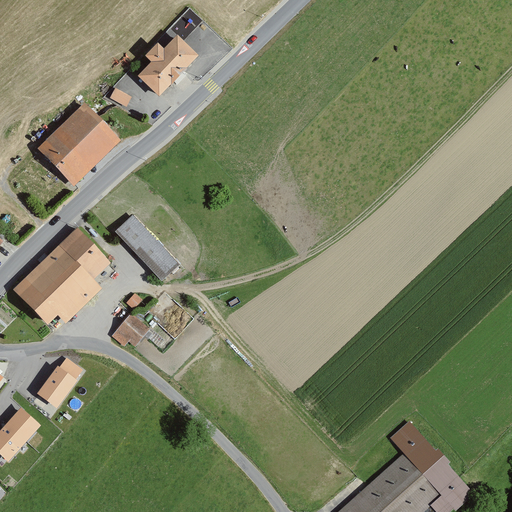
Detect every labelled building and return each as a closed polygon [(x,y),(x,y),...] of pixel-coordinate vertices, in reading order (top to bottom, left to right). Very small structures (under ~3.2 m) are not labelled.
[(199,58),(178,38),(165,52),(158,45),(146,57),(153,64),(141,77),(162,97),(199,58)] [(115,86),(109,96),(127,105),(132,95),(115,86)] [(119,141),(85,104),(38,149),(73,185),(119,141)] [(183,269),(132,218),(119,231),(169,282),(183,269)] [(108,262),(76,229),(15,288),(57,330),(102,286),(93,277),(108,262)] [(135,307),(142,296),(133,291),(127,302),(135,307)] [(149,330),(132,316),(116,337),(132,350),(149,330)] [(77,381),(58,366),(37,394),(56,408),(77,381)] [(40,425),(21,408),(0,431),(0,454),(8,461),(40,425)] [(390,435),(406,453),(444,496),(432,506),(437,511),(452,511),(475,492),(410,418),(390,435)] [(444,496),(406,453),(337,511),(425,511),(432,506),(444,496)]
